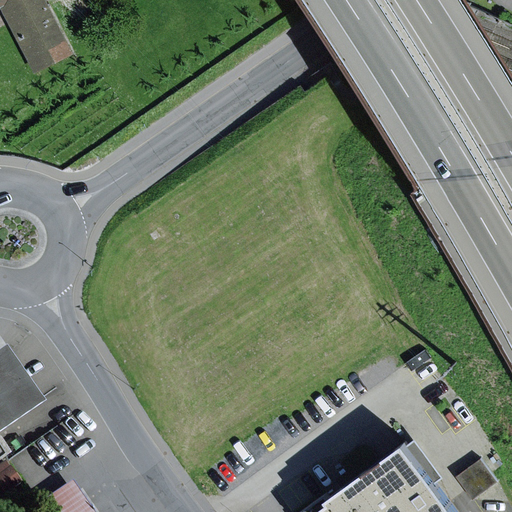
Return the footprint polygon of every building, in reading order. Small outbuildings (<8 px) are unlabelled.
[(3,0),(0,1),(33,73),(72,55),(46,0),(3,0)] [(89,0),(80,0),(79,1),(83,10),(92,5),(89,0)] [(115,10),(98,20),(103,29),(120,19),(115,10)] [(0,430),(44,403),(5,347),(0,349),(0,430)] [(333,487),(299,511),(463,511),(409,437),(335,490),(333,487)] [(0,460),(10,454),(0,438),(0,460)] [(482,459),(458,476),(474,498),(498,481),(482,459)] [(92,511),(72,482),(47,499),(55,511),(92,511)]
